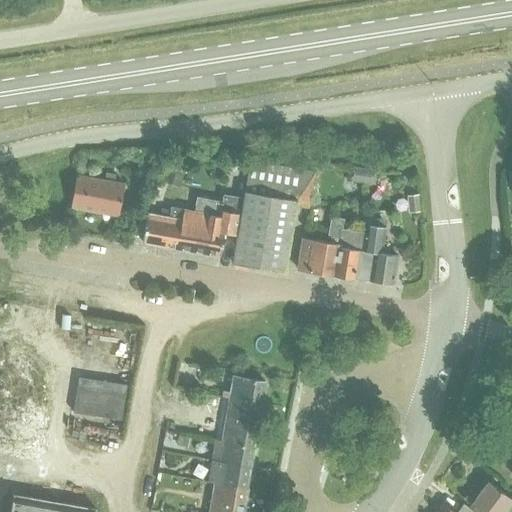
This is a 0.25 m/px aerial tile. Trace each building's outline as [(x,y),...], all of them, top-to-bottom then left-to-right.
[(164,181),(178,186),(186,166),(172,160),(164,181)] [(231,262),(235,263),(283,271),(284,266),(295,200),(301,169),(249,160),(243,192),(231,262)] [(118,215),(124,183),(114,182),(115,175),(105,173),(104,180),(84,176),(86,162),(78,161),(70,207),(118,215)] [(234,235),(241,198),(223,195),(222,202),(196,197),(194,211),(170,207),(168,216),(147,212),(141,242),(219,255),(223,233),(234,235)] [(412,210),(425,210),(424,195),(412,195),(412,210)] [(333,274),(340,229),(342,219),(331,217),(327,236),(330,237),(330,242),(301,237),(296,268),(333,274)] [(364,233),(362,250),(372,251),(368,280),(393,284),(397,255),(381,253),(384,227),(385,221),(367,218),(366,224),(364,233)] [(364,233),(340,229),(333,274),(354,278),(359,249),(362,250),(364,233)] [(359,249),(354,278),(368,280),(372,251),(362,250),(359,249)] [(7,313),(3,346),(40,352),(45,318),(7,313)] [(260,403),(264,381),(231,375),(229,392),(223,391),(222,396),(260,403)] [(222,396),(219,417),(256,423),(260,403),(222,396)] [(219,417),(215,439),(253,446),(254,446),(258,424),(256,423),(219,417)] [(178,433),(176,444),(186,446),(188,435),(178,433)] [(249,466),(253,446),(215,439),(214,444),(219,445),(217,461),(249,466)] [(249,466),(217,461),(211,460),(207,481),(213,482),(245,488),(249,466)] [(511,511),(511,499),(487,481),(469,505),(478,511),(511,511)] [(242,511),(246,488),(245,488),(213,482),(207,511),(242,511)] [(94,511),(95,508),(27,496),(12,494),(8,511),(94,511)] [(259,501),(258,511),(270,511),(271,502),(259,501)] [(454,511),(445,505),(439,511),(474,511),(462,502),(454,511)]
